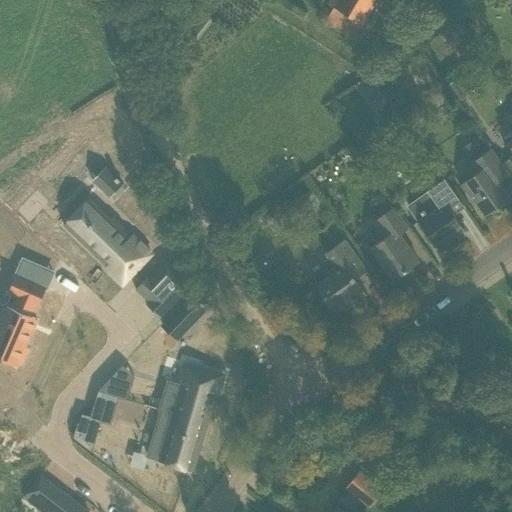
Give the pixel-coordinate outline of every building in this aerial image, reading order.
[(323,24),(331,29),(350,41),(375,0),(330,0),(328,4),(333,7),(323,24)] [(362,75),(351,88),(374,109),(385,96),(362,75)] [(511,156),(510,158),(501,164),(508,174),(511,171),(511,113),(508,116),(511,121),(511,140),(507,144),(511,151),(511,156)] [(461,183),(473,199),(485,216),(510,198),(498,181),(508,174),(501,164),(490,148),(472,161),(479,171),(461,183)] [(428,192),(408,206),(416,218),(428,234),(431,232),(440,246),(464,230),(454,216),(455,215),(454,214),(465,207),(452,188),(435,165),(417,177),(428,192)] [(318,219),(328,211),(314,191),(303,199),(318,219)] [(89,197),(63,225),(106,266),(105,268),(122,285),(152,254),(132,235),(131,237),(117,223),(118,222),(114,217),(112,219),(89,197)] [(409,227),(397,211),(394,206),(374,220),(385,236),(370,247),(381,263),(393,280),(418,262),(399,234),(409,227)] [(316,285),(327,300),(325,304),(330,311),(334,311),(336,314),(365,294),(354,278),(366,270),(355,254),(344,239),(325,253),(334,266),(326,271),(329,275),(316,285)] [(149,274),(135,289),(148,301),(145,304),(160,317),(193,283),(179,269),(177,270),(166,259),(150,276),(149,274)] [(0,358),(16,366),(17,363),(22,365),(29,348),(25,346),(37,319),(30,316),(35,304),(38,306),(45,290),(46,288),(15,275),(15,277),(8,293),(12,294),(7,306),(5,305),(2,312),(0,311),(0,358)] [(196,291),(174,314),(188,327),(210,304),(196,291)] [(166,386),(160,409),(207,423),(212,405),(214,406),(223,375),(185,364),(179,383),(177,389),(166,386)] [(161,410),(148,455),(157,458),(156,460),(193,471),(207,423),(160,409),(159,410),(161,410)] [(75,428),(73,437),(91,451),(96,434),(75,428)] [(386,428),(374,445),(385,451),(383,454),(397,463),(408,449),(410,450),(419,438),(405,428),(397,440),(393,438),(395,435),(386,428)] [(382,456),(377,462),(391,473),(396,467),(382,456)] [(361,470),(346,488),(369,507),(393,481),(375,467),(368,477),(361,470)] [(39,476),(22,498),(39,511),(65,511),(73,502),(62,494),(39,476)]
